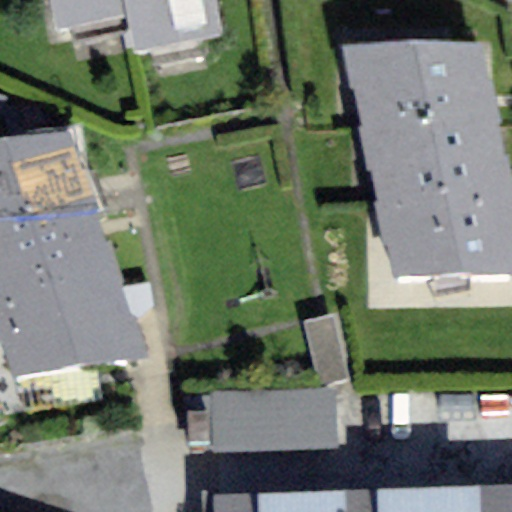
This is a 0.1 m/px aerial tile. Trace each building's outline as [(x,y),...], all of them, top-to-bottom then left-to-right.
[(44,0),(55,50),(125,36),(117,0),(44,0)] [(209,0),(117,0),(125,36),(133,71),(221,52),(209,0)] [(511,202),(482,60),(340,66),(392,296),(511,294),(511,202)] [(71,151),(0,162),(0,359),(12,395),(146,377),(71,151)] [(347,386),(332,323),(302,330),(317,393),(347,386)] [(334,396),(211,399),(213,457),(335,454),(334,396)] [(511,511),(511,501),(238,511),(511,511)]
